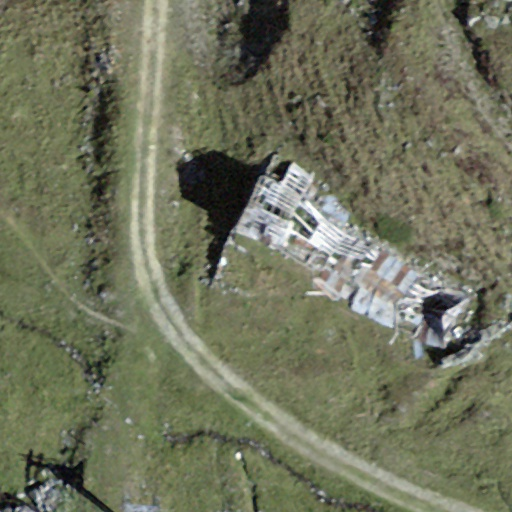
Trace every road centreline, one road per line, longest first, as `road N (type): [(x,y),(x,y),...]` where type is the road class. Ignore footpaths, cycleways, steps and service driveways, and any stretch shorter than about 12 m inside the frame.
road 1 (track): [(167,300),(226,381),(373,487),(441,511)]
road 2 (track): [(137,0),(145,271),(167,300)]
